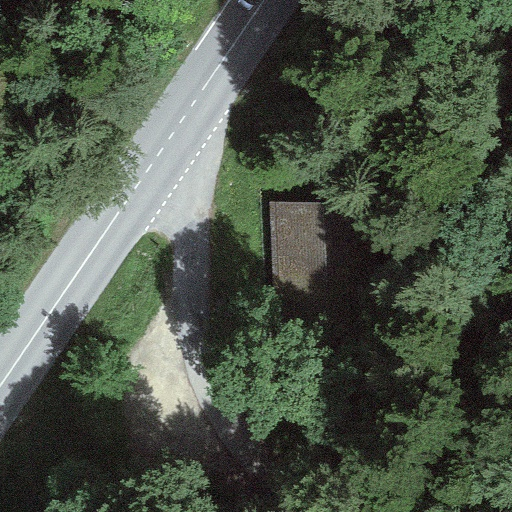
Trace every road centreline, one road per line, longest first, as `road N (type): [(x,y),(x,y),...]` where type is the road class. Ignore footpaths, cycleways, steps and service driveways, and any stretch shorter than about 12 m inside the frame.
road 1 (tertiary): [(0,393),(260,0)]
road 2 (track): [(293,511),(256,473),(199,323),(199,99)]
